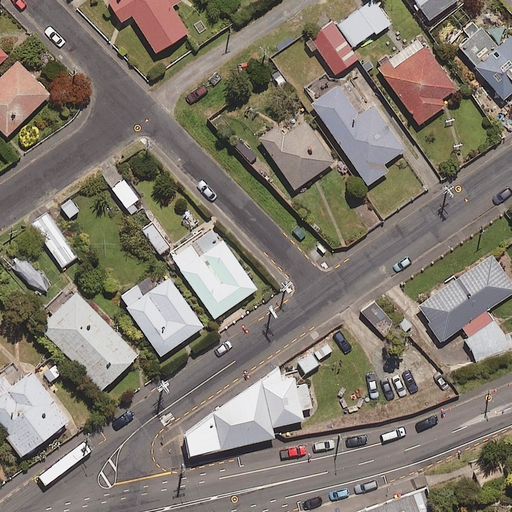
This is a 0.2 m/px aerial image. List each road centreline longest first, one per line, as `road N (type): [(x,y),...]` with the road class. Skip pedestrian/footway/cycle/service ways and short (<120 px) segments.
road 1 (tertiary): [(102,511),(110,463),(132,433),(324,297)]
road 2 (secondary): [(511,407),(362,463),(206,500)]
road 3 (residential): [(142,107),(324,297)]
road 4 (tertiary): [(324,297),(511,169)]
road 5 (residential): [(142,107),(301,0)]
road 6 (residential): [(0,208),(142,107)]
road 7 (residential): [(36,0),(142,107)]
